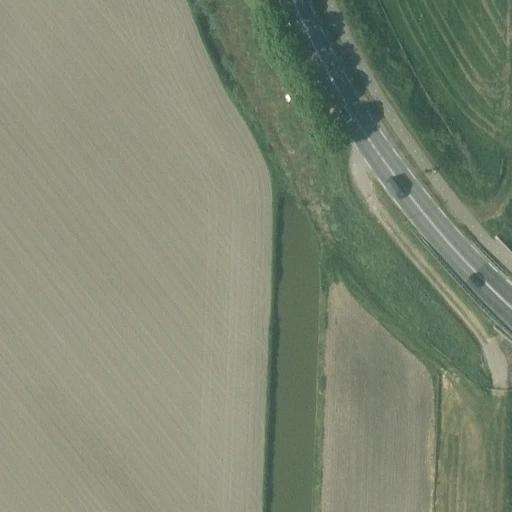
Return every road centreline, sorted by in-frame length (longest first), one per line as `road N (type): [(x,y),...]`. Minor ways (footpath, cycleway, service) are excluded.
road 1 (primary): [(511,308),(423,215),(356,124),(293,0)]
road 2 (track): [(356,124),(367,190),(475,329),(498,395)]
road 3 (track): [(338,256),(405,327),(498,395)]
